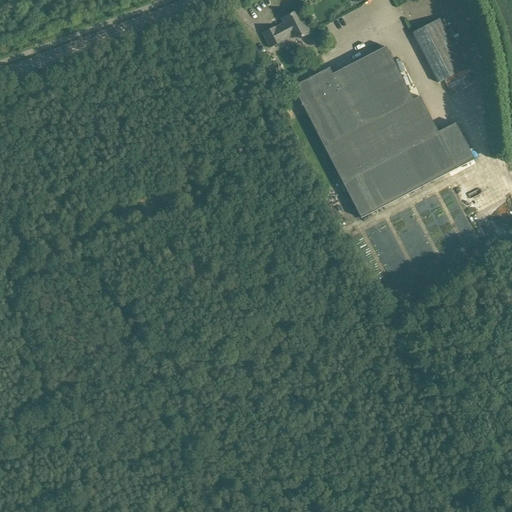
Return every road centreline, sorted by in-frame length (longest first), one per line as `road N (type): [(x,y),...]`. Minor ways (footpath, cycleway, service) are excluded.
road 1 (track): [(0,65),(231,511)]
road 2 (tertiary): [(0,74),(194,0)]
